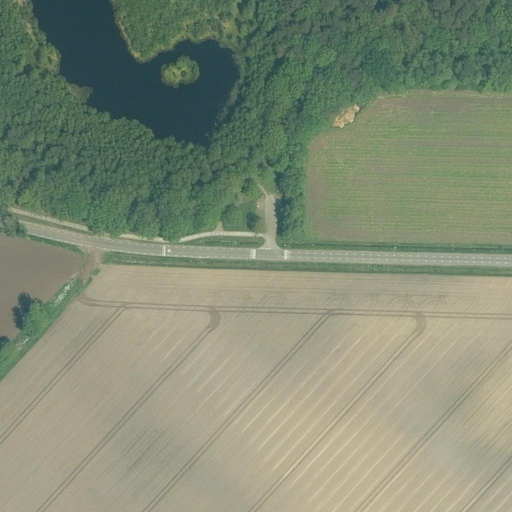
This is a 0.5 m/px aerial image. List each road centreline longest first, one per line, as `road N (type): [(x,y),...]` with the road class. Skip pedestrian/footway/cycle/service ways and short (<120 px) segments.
road 1 (tertiary): [(511,263),(139,249),(0,218)]
road 2 (track): [(102,244),(114,224),(179,205),(246,162),(335,75)]
road 3 (track): [(102,244),(0,369)]
road 4 (track): [(335,75),(459,0)]
